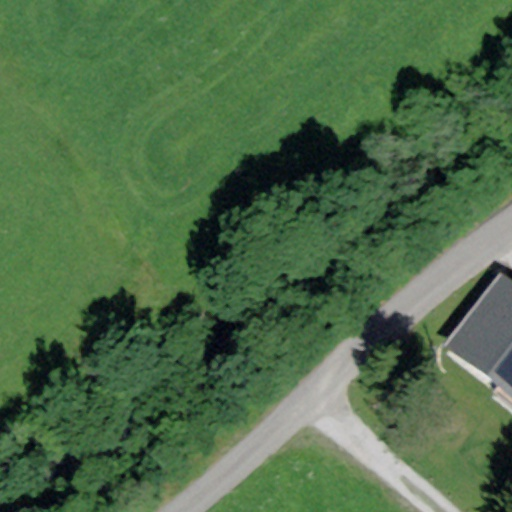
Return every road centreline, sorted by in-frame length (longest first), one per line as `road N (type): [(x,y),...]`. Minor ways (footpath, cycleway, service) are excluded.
road 1 (residential): [(511,224),(178,511)]
road 2 (track): [(447,511),(312,393)]
